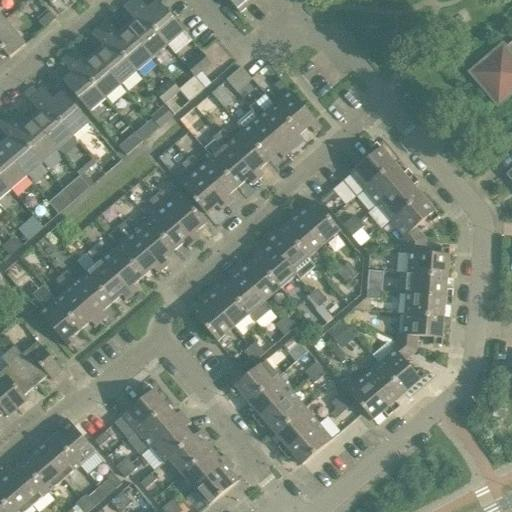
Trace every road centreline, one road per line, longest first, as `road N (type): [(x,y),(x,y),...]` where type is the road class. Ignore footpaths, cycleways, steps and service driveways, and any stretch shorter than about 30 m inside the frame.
road 1 (residential): [(159,346),(164,317),(226,244),(384,103)]
road 2 (residential): [(476,330),(480,218),(384,103)]
road 3 (residential): [(316,511),(459,390),(476,330)]
road 4 (residential): [(0,457),(71,400),(113,382),(159,346)]
road 5 (residential): [(264,479),(159,346)]
road 6 (residential): [(0,91),(110,0)]
road 7 (residential): [(384,103),(359,64),(273,22)]
